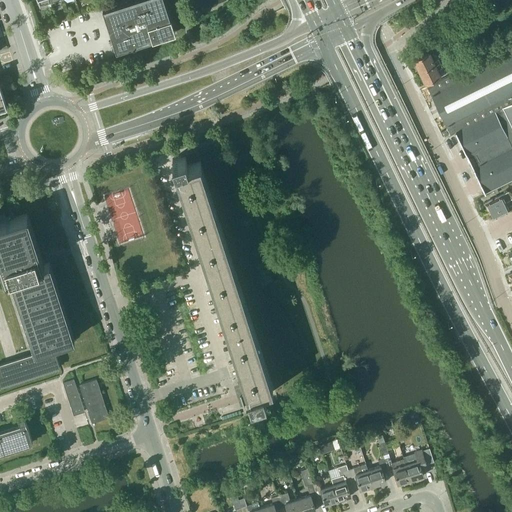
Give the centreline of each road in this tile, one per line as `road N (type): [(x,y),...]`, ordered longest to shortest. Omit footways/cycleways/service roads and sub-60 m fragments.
road 1 (trunk): [(323,40),(511,420)]
road 2 (unclassified): [(511,318),(388,43)]
road 3 (trunk): [(511,366),(386,112)]
road 4 (secondary): [(84,140),(196,100),(323,40)]
road 5 (secondary): [(314,23),(233,60),(76,111)]
road 6 (residential): [(149,432),(76,205)]
road 7 (residential): [(79,456),(50,388),(0,405)]
